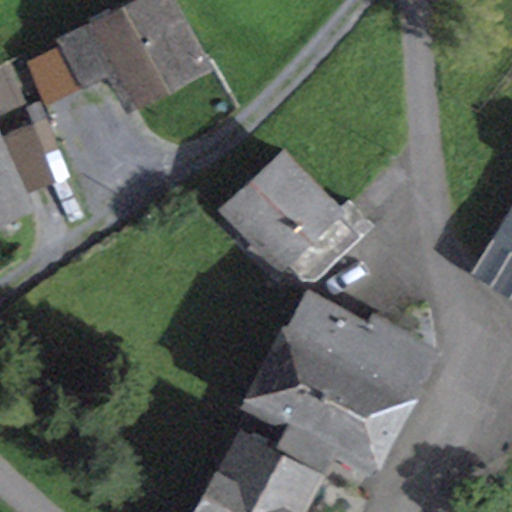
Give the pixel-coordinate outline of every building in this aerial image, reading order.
[(192,0),(158,0),(69,37),(90,87),(126,73),(141,110),(224,75),(192,0)] [(0,73),(0,224),(29,212),(0,145),(0,116),(24,106),(8,70),(0,73)] [(303,149),(240,210),(307,279),(370,218),(303,149)] [(511,240),(492,271),(511,284),(511,240)] [(446,359),(317,289),(254,403),(268,410),(211,511),(330,511),(360,459),(384,472),(446,359)]
